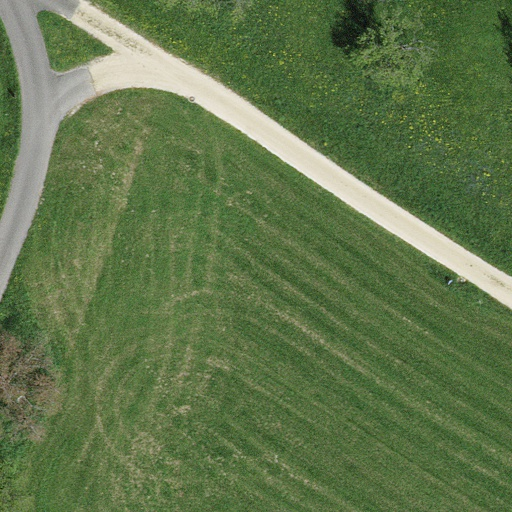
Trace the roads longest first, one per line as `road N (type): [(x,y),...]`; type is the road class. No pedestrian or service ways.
road 1 (track): [(511,307),(105,30),(24,24)]
road 2 (residential): [(0,274),(32,183),(34,124),(15,0)]
